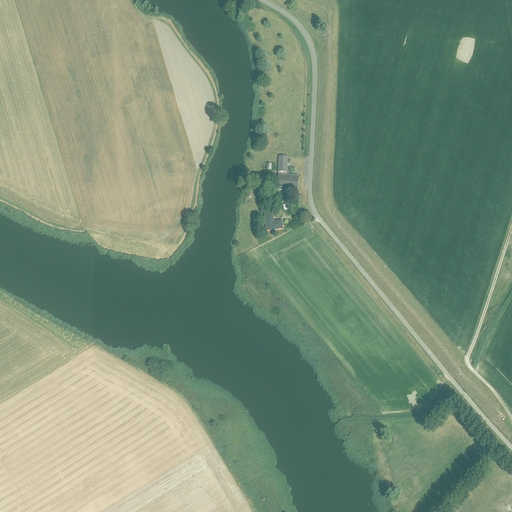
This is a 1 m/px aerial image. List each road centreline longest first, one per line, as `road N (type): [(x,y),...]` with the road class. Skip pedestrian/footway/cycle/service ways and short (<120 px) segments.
road 1 (unclassified): [(511,448),(315,215),(312,54),(300,27),(262,0)]
road 2 (track): [(511,223),(467,360),(511,418)]
